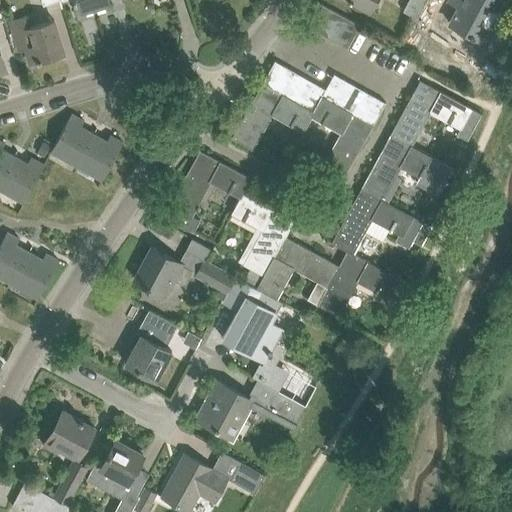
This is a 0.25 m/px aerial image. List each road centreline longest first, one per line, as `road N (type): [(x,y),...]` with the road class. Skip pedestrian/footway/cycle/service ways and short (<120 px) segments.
road 1 (unclassified): [(32,351),(188,128)]
road 2 (unclassified): [(0,109),(163,62),(216,93)]
road 3 (unclassified): [(204,354),(173,413),(153,418),(32,351)]
road 4 (residential): [(188,128),(287,182),(312,213),(314,237)]
road 5 (unclassified): [(395,92),(270,26)]
